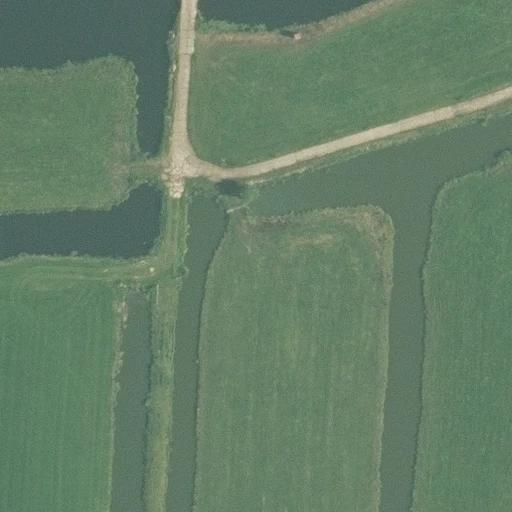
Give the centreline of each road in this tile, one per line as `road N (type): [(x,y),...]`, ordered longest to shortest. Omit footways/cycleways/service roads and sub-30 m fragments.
road 1 (track): [(511,89),(251,175),(205,173),(180,148),(155,511)]
road 2 (track): [(180,148),(191,0)]
